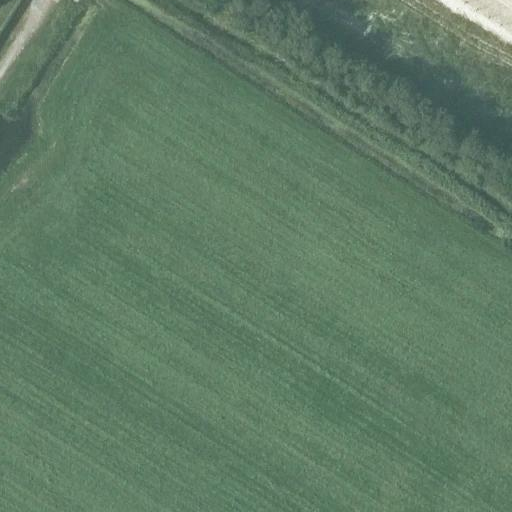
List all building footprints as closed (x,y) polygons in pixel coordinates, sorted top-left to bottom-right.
[(322,0),(318,6),(336,16),(345,1),(358,10),(364,0),(322,0)] [(364,0),(358,10),(372,18),(362,33),(379,43),(392,23),(382,17),(392,0),(364,0)] [(403,30),(390,50),(407,60),(417,45),(430,53),(451,19),(430,7),(413,36),(403,30)] [(451,19),(430,53),(443,62),(434,77),(451,87),(464,67),(454,61),(471,32),(451,19)] [(474,73),(462,94),(479,104),(488,89),(502,97),(511,80),(511,56),(502,51),(484,80),(474,73)] [(511,80),(502,97),(511,103),(511,110),(506,121),(511,124),(511,80)]
